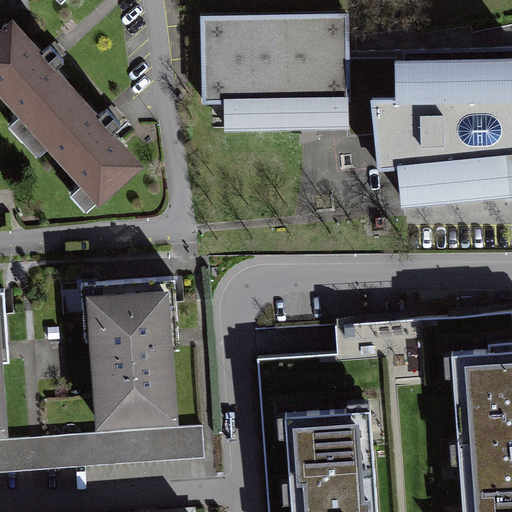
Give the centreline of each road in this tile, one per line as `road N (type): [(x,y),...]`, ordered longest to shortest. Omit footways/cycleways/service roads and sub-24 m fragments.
road 1 (residential): [(511,276),(271,281),(247,291),(235,318),(244,482),(0,501)]
road 2 (residential): [(0,244),(187,232),(150,0)]
